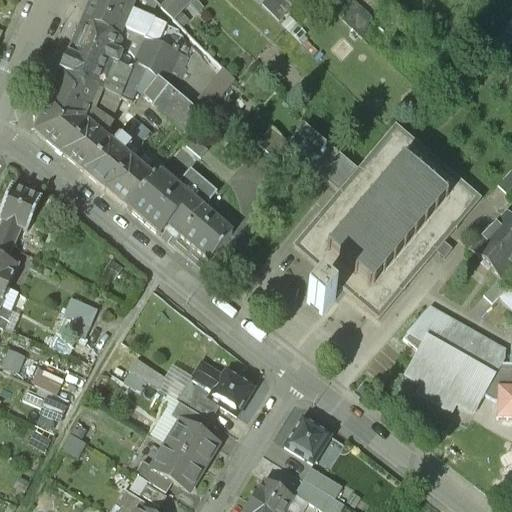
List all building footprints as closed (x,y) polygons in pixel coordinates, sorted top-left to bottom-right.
[(135,0),(90,0),(81,24),(118,40),(135,0)] [(201,0),(169,0),(166,3),(180,20),(202,1),(201,0)] [(118,40),(81,24),(66,58),(65,58),(58,73),(60,73),(97,90),(100,92),(116,55),(121,44),(118,40)] [(116,55),(100,92),(120,100),(131,72),(118,66),(121,57),(116,55)] [(158,81),(135,63),(131,72),(120,100),(132,106),(137,94),(143,99),(158,81)] [(229,70),(207,94),(220,106),(242,81),(229,70)] [(97,90),(60,73),(46,104),(45,104),(40,114),(41,115),(34,134),(84,175),(110,145),(112,142),(105,136),(104,135),(101,138),(82,123),(88,111),(97,90)] [(158,81),(143,99),(153,107),(168,90),(158,81)] [(168,90),(153,107),(190,137),(204,120),(168,90)] [(111,127),(88,111),(82,123),(101,138),(104,135),(105,136),(111,127)] [(123,138),(138,150),(155,130),(140,118),(123,138)] [(392,131),(356,172),(302,129),(288,146),(283,152),(336,196),(292,250),(327,279),(307,305),(323,318),(343,293),(378,323),(436,256),(443,262),(451,252),(444,247),(480,203),(392,131)] [(271,132),(257,149),(274,163),(283,152),(288,146),(271,132)] [(206,155),(190,141),(183,149),(199,163),(206,155)] [(110,145),(84,175),(105,193),(131,164),(134,160),(126,153),(123,157),(110,145)] [(131,164),(105,193),(127,211),(152,182),(131,164)] [(175,190),(157,175),(152,182),(127,211),(160,239),(167,230),(178,240),(205,207),(206,208),(216,197),(188,174),(175,190)] [(40,202),(11,189),(0,214),(0,221),(4,223),(21,230),(27,233),(40,202)] [(205,207),(178,240),(208,265),(231,237),(214,222),(218,218),(206,208),(205,207)] [(511,225),(503,218),(469,254),(501,283),(511,271),(511,225)] [(21,230),(4,223),(0,231),(0,245),(12,250),(21,230)] [(12,250),(0,245),(0,260),(6,264),(12,250)] [(0,260),(0,288),(7,291),(17,268),(6,264),(0,260)] [(75,297),(62,329),(90,341),(104,309),(75,297)] [(463,333),(444,323),(446,320),(429,310),(403,341),(417,353),(405,374),(422,383),(417,391),(453,412),(457,403),(474,413),(483,397),(496,404),(496,420),(511,420),(511,365),(501,366),(503,362),(503,356),(471,338),(473,335),(464,330),(463,333)] [(11,369),(22,373),(28,357),(17,352),(11,369)] [(167,382),(136,363),(128,375),(159,394),(167,382)] [(222,379),(200,366),(183,395),(215,414),(219,408),(236,418),(252,391),(225,374),(222,379)] [(41,385),(60,393),(65,381),(46,374),(41,385)] [(215,414),(183,395),(177,405),(178,406),(208,425),(215,414)] [(208,425),(178,406),(171,417),(170,419),(179,424),(180,423),(201,437),(209,425),(208,425)] [(201,437),(180,423),(179,424),(170,419),(171,417),(167,414),(151,438),(165,447),(203,471),(216,450),(215,445),(201,437)] [(306,421),(301,420),(297,423),(296,428),(297,429),(285,449),(312,465),(315,460),(326,443),(329,438),(309,426),(306,421)] [(79,457),(93,431),(79,423),(64,448),(79,457)] [(347,456),(326,443),(315,460),(337,473),(347,456)] [(203,471),(165,447),(151,469),(150,471),(172,484),(189,494),(203,471)] [(172,484),(150,471),(151,469),(142,464),(134,477),(165,496),(172,484)] [(292,500),(264,482),(250,505),(261,511),(284,511),(285,511),(292,500)] [(166,500),(146,488),(140,498),(160,511),(166,500)] [(144,509),(122,496),(112,511),(142,511),(144,509)]
